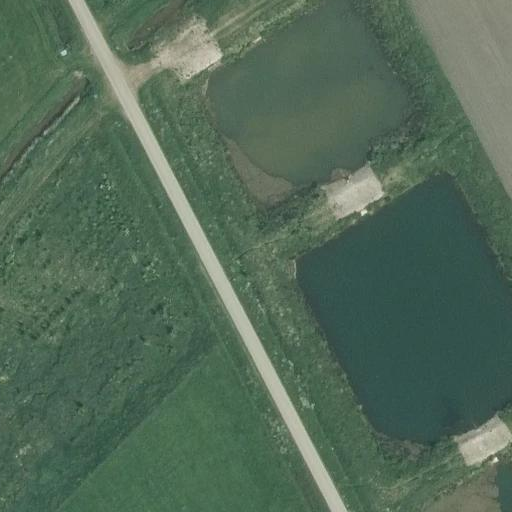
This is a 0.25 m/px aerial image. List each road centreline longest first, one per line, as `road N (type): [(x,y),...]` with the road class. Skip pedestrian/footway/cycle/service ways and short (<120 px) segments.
road 1 (unclassified): [(342,511),(76,0)]
road 2 (track): [(0,215),(119,82),(251,0)]
